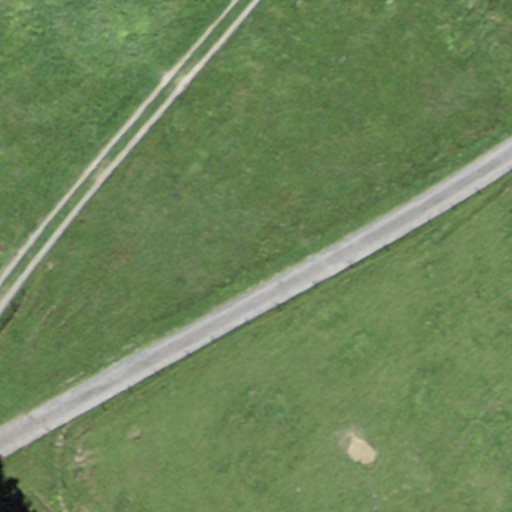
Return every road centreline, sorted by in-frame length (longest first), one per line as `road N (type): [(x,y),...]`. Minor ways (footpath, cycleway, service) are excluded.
road 1 (track): [(511,149),(281,298),(0,439)]
road 2 (track): [(0,300),(74,195),(241,0)]
